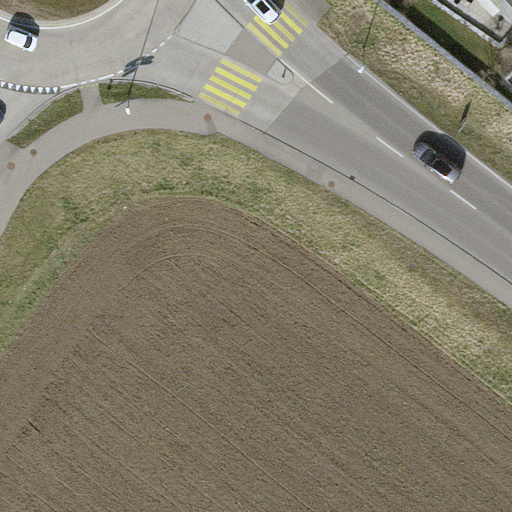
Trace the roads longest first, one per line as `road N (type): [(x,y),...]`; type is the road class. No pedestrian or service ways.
road 1 (secondary): [(186,0),(511,232)]
road 2 (secondary): [(0,43),(53,54),(88,49),(120,36),(162,0)]
